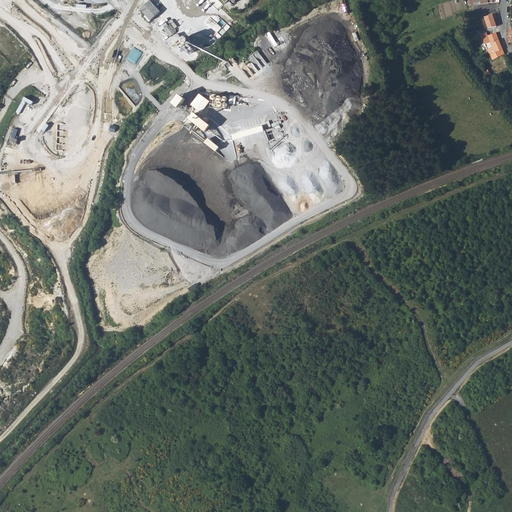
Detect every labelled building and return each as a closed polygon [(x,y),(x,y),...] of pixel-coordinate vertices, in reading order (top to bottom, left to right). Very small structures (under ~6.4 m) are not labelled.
[(151,20),(161,11),(151,0),(149,0),(140,9),(151,20)] [(485,17),(488,28),(492,27),(495,26),(497,26),(494,18),(497,17),(496,13),(485,17)] [(176,32),(167,20),(160,26),(170,37),(176,32)] [(486,39),(489,38),(488,36),(487,33),(486,32),(481,34),(482,40),(483,40),(484,43),(487,42),(486,39)] [(496,33),(488,36),(489,38),(491,43),(499,40),(497,36),(496,33)] [(186,36),(182,39),(182,40),(181,41),(185,46),(190,42),(186,36)] [(487,49),(489,55),(495,52),(503,49),(499,40),(491,43),(493,47),(487,49)] [(497,55),(498,58),(499,57),(505,54),(503,49),(495,52),(497,55)] [(200,92),(192,103),(202,112),(211,100),(200,92)] [(33,102),(23,96),(16,112),(19,114),(26,102),(31,105),(33,102)] [(243,110),(241,117),(249,120),(252,114),(243,110)] [(214,127),(219,130),(222,123),(218,120),(214,127)] [(75,138),(82,126),(79,124),(72,137),(75,138)] [(13,128),(11,136),(11,137),(9,142),(16,144),(18,140),(15,138),(18,129),(13,128)] [(90,152),(83,152),(82,166),(89,167),(90,154),(93,155),(94,147),(90,147),(90,152)]
